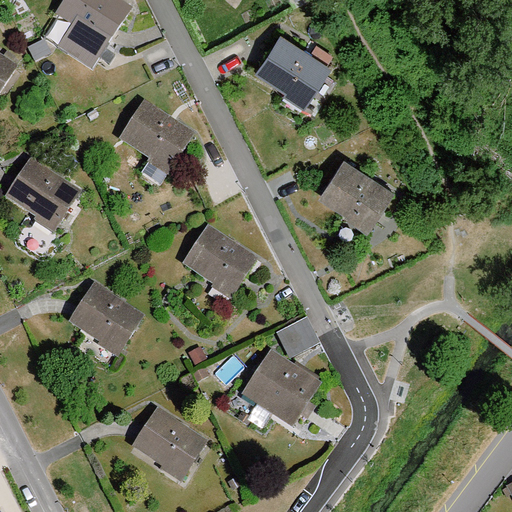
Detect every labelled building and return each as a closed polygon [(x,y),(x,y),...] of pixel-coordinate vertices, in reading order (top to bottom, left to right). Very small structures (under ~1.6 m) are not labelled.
[(131,9),(115,0),(65,0),(56,15),(59,17),(72,25),(58,47),(91,69),(95,64),(96,62),(113,36),(120,26),(131,9)] [(309,53),(279,33),(263,59),(258,65),(255,70),(285,89),(283,92),(304,106),(330,66),(309,53)] [(0,93),(17,68),(0,56),(0,93)] [(170,119),(144,102),(120,140),(149,158),(146,162),(149,163),(167,175),(168,175),(194,134),(175,122),(172,120),(170,119)] [(388,187),(342,159),(319,195),(349,215),(346,219),(366,232),(392,190),(388,187)] [(53,233),(80,192),(30,161),(7,197),(36,216),(33,221),(53,233)] [(257,260),(206,227),(183,263),(216,284),(214,288),(232,299),(257,260)] [(95,344),(116,357),(142,315),(93,285),(76,311),(70,322),(98,339),(95,344)] [(309,315),(279,329),(291,355),(322,341),(309,315)] [(298,371),(270,353),(242,396),(293,428),(304,410),(320,384),(298,371)] [(207,441),(157,409),(140,435),(136,441),(132,447),(161,466),(160,469),(180,482),(207,441)]
